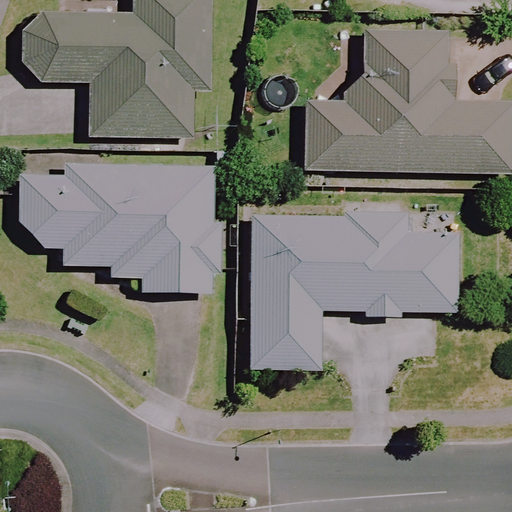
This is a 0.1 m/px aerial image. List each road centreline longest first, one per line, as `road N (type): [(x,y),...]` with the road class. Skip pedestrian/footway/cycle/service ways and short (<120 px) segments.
road 1 (residential): [(108,499),(511,491)]
road 2 (residential): [(0,396),(56,409),(84,432),(102,463),(108,499)]
